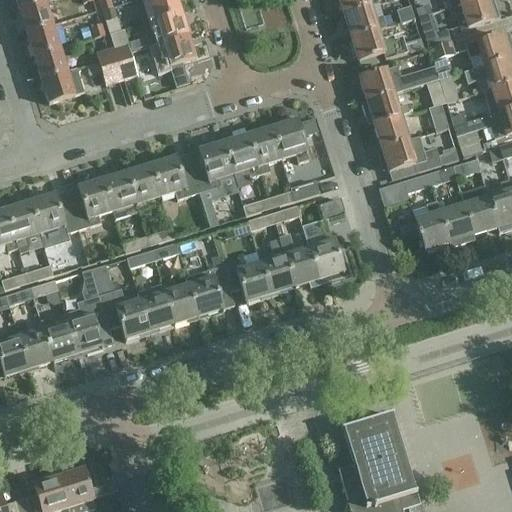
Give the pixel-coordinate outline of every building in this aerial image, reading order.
[(14,0),(19,14),(45,6),(42,0),(14,0)] [(105,0),(98,2),(102,16),(107,14),(106,11),(111,9),(108,0),(105,0)] [(146,0),(154,23),(180,15),(175,0),(146,0)] [(376,0),(336,0),(342,19),(368,11),(379,7),(376,0)] [(467,33),(497,23),(493,9),(488,10),(485,0),(460,8),(449,12),(453,24),(456,23),(460,35),(467,33)] [(457,0),(460,8),(485,0),(486,0),(457,0)] [(45,6),(19,14),(26,38),(52,30),(45,6)] [(115,21),(111,9),(106,11),(107,14),(102,16),(105,25),(115,22),(115,21)] [(418,21),(431,17),(428,9),(415,12),(418,21)] [(368,11),(342,19),(349,42),(375,34),(385,31),(381,19),(372,22),(368,11)] [(401,27),(414,23),(411,14),(398,18),(401,27)] [(161,47),(187,38),(180,15),(154,23),(161,47)] [(431,17),(418,21),(428,53),(450,47),(446,33),(436,36),(431,17)] [(109,38),(121,34),(117,21),(115,21),(115,22),(105,25),(109,38)] [(100,27),(90,31),(93,42),(104,39),(100,27)] [(52,30),(26,38),(34,61),(60,53),(52,30)] [(384,64),(406,57),(401,42),(394,44),(393,40),(379,44),(375,34),(349,42),(357,66),(382,58),(384,64)] [(418,36),(405,40),(410,55),(423,52),(418,36)] [(194,62),(187,38),(161,47),(148,50),(157,78),(170,74),(169,70),(194,62)] [(511,56),(509,47),(504,49),(501,39),(465,50),(469,62),(479,59),(483,71),(508,63),(511,61),(511,56)] [(116,61),(129,57),(126,47),(113,51),(116,61)] [(433,71),(437,85),(450,81),(444,61),(454,58),(450,47),(428,53),(433,71)] [(60,53),(34,61),(41,85),(67,77),(60,53)] [(98,67),(111,62),(108,53),(95,57),(98,67)] [(397,61),(400,73),(429,66),(426,54),(397,61)] [(129,57),(116,61),(123,84),(137,80),(129,57)] [(111,62),(98,67),(105,90),(118,86),(111,62)] [(490,94),(511,87),(511,75),(508,63),(483,71),(463,76),(467,88),(486,82),(490,94)] [(365,107),(391,99),(426,87),(426,88),(437,85),(433,71),(401,80),(397,70),(383,74),(383,75),(358,83),(365,107)] [(77,73),(67,77),(41,85),(49,109),(74,101),(74,100),(84,97),(77,73)] [(456,104),(457,104),(450,81),(437,85),(443,102),(444,108),(446,107),(456,104)] [(88,108),(105,103),(100,82),(83,86),(88,108)] [(444,108),(443,102),(437,85),(426,88),(427,93),(431,106),(433,111),(440,108),(440,109),(444,108)] [(497,117),(511,112),(511,87),(490,94),(497,117)] [(398,123),(398,122),(411,118),(408,108),(395,112),(391,99),(365,107),(360,108),(364,121),(369,120),(373,131),(398,123)] [(465,127),(464,126),(462,118),(460,119),(456,104),(446,107),(450,122),(449,122),(452,131),(465,127)] [(447,132),(440,109),(440,108),(433,111),(428,112),(435,136),(447,132)] [(465,127),(452,131),(455,140),(468,136),(490,130),(494,144),(485,146),(488,155),(497,152),(511,147),(511,112),(497,117),(464,126),(465,127)] [(309,164),(307,155),(297,124),(291,126),(289,121),(278,124),(279,127),(272,130),(282,163),(297,158),(300,167),(309,164)] [(398,123),(373,131),(380,154),(405,146),(398,123)] [(248,139),(260,179),(271,176),(268,167),(282,163),(272,130),(262,133),(262,135),(248,139)] [(260,179),(248,139),(234,144),(233,142),(223,145),(234,178),(248,173),(251,182),(260,179)] [(204,169),(192,173),(200,197),(223,190),(220,182),(234,178),(223,145),(213,148),(214,150),(199,154),(204,169)] [(415,177),(440,170),(458,164),(455,155),(437,160),(435,152),(422,156),(421,152),(408,156),(405,146),(380,154),(378,154),(377,158),(378,162),(381,164),(383,164),(387,178),(413,170),(415,177)] [(511,147),(497,152),(501,163),(511,159),(511,147)] [(501,163),(497,152),(488,155),(491,166),(501,163)] [(161,164),(151,167),(161,200),(175,195),(178,204),(200,197),(192,173),(180,177),(176,162),(161,166),(161,164)] [(468,178),(479,175),(475,164),(465,167),(468,178)] [(127,176),(139,216),(150,212),(147,204),(161,200),(151,167),(141,170),(141,172),(127,176)] [(426,179),(430,190),(440,187),(455,182),(452,171),(426,179)] [(139,216),(127,176),(113,181),(112,178),(102,182),(112,214),(115,223),(139,216)] [(430,190),(426,179),(402,186),(391,190),(382,193),(389,210),(408,203),(406,198),(430,190)] [(83,206),(72,210),(79,234),(101,227),(99,219),(112,214),(102,182),(92,184),(93,186),(78,191),(83,206)] [(511,227),(511,197),(511,196),(507,184),(499,187),(500,192),(485,196),(487,203),(497,232),(498,231),(499,237),(511,233),(511,227)] [(291,192),(295,205),(318,198),(314,185),(291,192)] [(295,205),(291,192),(290,193),(290,196),(276,200),(279,210),(295,205)] [(40,201),(30,204),(41,237),(55,232),(57,241),(79,234),(72,210),(60,213),(55,199),(41,203),(40,201)] [(321,223),(343,216),(339,203),(317,210),(321,223)] [(463,211),(472,239),(497,232),(487,203),(463,211)] [(7,214),(19,253),(29,250),(26,241),(41,237),(30,204),(21,207),(21,209),(7,214)] [(449,246),(440,218),(436,205),(424,209),(429,221),(415,226),(424,254),(449,246)] [(245,221),(260,216),(257,206),(242,211),(245,221)] [(283,225),(299,220),(296,210),(280,215),(283,225)] [(464,242),(472,239),(463,211),(440,218),(449,246),(450,252),(465,248),(464,242)] [(19,253),(7,214),(0,215),(0,249),(6,248),(8,256),(19,253)] [(250,235),(265,231),(262,221),(247,226),(250,235)] [(324,248),(310,252),(321,287),(330,284),(330,282),(345,277),(343,271),(347,269),(341,249),(337,250),(328,222),(317,226),(324,248)] [(158,248),(173,243),(170,233),(155,238),(158,248)] [(310,252),(296,257),(294,257),(289,238),(280,241),(296,292),(311,288),(311,290),(321,287),(310,252)] [(276,263),(262,267),(272,302),(282,299),(281,297),(296,292),(280,241),(278,242),(281,252),(273,255),(276,263)] [(124,258),(127,257),(139,253),(136,243),(121,248),(124,258)] [(178,258),(177,257),(175,248),(159,253),(162,262),(178,258)] [(129,273),(144,268),(141,258),(126,263),(129,273)] [(262,305),(272,302),(262,267),(247,271),(245,264),(223,271),(230,296),(242,292),(247,308),(262,303),(262,305)] [(37,285),(52,280),(49,270),(34,275),(37,285)] [(141,342),(151,339),(141,305),(126,309),(122,293),(111,296),(103,270),(92,273),(110,333),(121,330),(125,345),(140,340),(141,342)] [(218,299),(230,296),(223,271),(200,278),(203,286),(189,290),(200,324),(209,321),(208,319),(223,315),(218,299)] [(98,337),(110,333),(92,273),(90,274),(98,300),(77,307),(82,323),(69,327),(79,362),(88,359),(88,357),(103,352),(98,337)] [(3,295),(19,291),(16,281),(0,285),(3,295)] [(42,300),(57,295),(54,285),(39,290),(42,300)] [(162,289),(175,330),(189,325),(189,328),(200,324),(189,290),(175,295),(172,286),(162,289)] [(175,330),(162,289),(152,293),(154,301),(141,305),(151,339),(160,337),(160,334),(175,330)] [(8,310),(23,305),(20,296),(5,300),(8,310)] [(42,327),(54,367),(68,363),(69,365),(79,362),(69,327),(54,332),(51,324),(42,327)] [(54,367),(42,327),(31,330),(33,338),(19,342),(30,377),(40,374),(39,372),(54,367)] [(30,377),(19,342),(17,334),(0,339),(0,367),(5,383),(20,378),(21,380),(30,377)] [(36,389),(33,377),(9,383),(12,395),(36,389)] [(421,511),(417,497),(392,417),(342,432),(354,472),(339,477),(349,511),(421,511)] [(88,475),(83,476),(82,474),(62,480),(61,477),(56,478),(66,511),(67,511),(81,508),(82,511),(93,511),(87,488),(92,487),(88,475)] [(36,499),(24,503),(26,511),(66,511),(56,478),(52,480),(53,483),(33,489),(36,499)] [(0,511),(26,511),(24,503),(2,510),(0,503),(0,511)]
